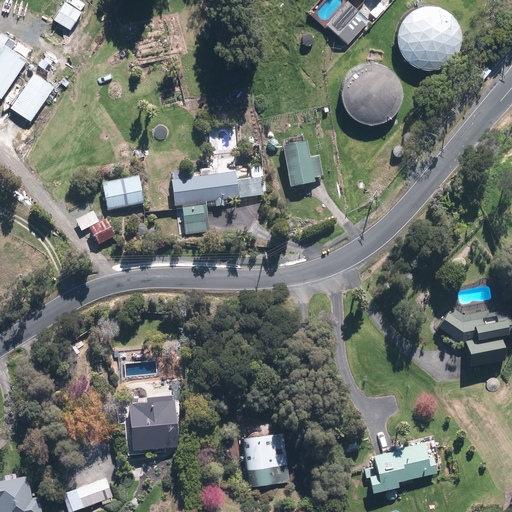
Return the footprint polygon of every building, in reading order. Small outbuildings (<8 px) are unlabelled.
[(349,43),(371,19),(350,0),(328,23),(349,43)] [(398,19),(395,24),(392,29),(391,35),(391,41),(392,47),(393,52),(396,58),(400,62),(404,66),(409,69),(414,72),(420,73),(426,73),(432,72),(437,71),(442,68),(447,64),(451,60),(454,55),(456,50),(458,44),(458,38),(457,32),(455,27),(453,22),(449,17),(445,13),(440,10),(435,8),(429,6),(423,6),(417,7),(412,9),(406,11),(402,15),(398,19)] [(30,59),(7,43),(0,52),(0,95),(3,98),(30,59)] [(340,83),(338,88),(337,93),(336,99),(337,104),(339,109),(341,114),(345,118),(349,122),(353,124),(358,126),(364,128),(369,128),(374,127),(380,125),(384,123),(389,119),(392,115),(395,111),(397,106),(398,100),(398,95),(398,90),(396,85),(393,80),(390,76),(386,72),(381,69),(376,67),(371,66),(366,66),(360,67),(355,68),(350,71),(346,74),(343,78),(340,83)] [(49,82),(35,72),(11,106),(26,116),(49,82)] [(312,157),(309,142),(284,146),(292,187),(315,183),(314,177),(324,176),(320,156),(312,157)] [(240,197),(237,172),(173,180),(176,205),(240,197)] [(146,203),(140,175),(103,183),(109,211),(146,203)] [(183,207),(188,234),(209,231),(205,204),(183,207)] [(85,232),(94,248),(116,235),(108,219),(85,232)] [(511,333),(511,321),(510,310),(460,320),(450,313),(439,328),(464,344),(467,343),(472,368),(506,361),(501,336),(511,333)] [(175,396),(174,392),(148,394),(148,395),(133,396),(133,399),(130,400),(135,448),(180,444),(176,396),(175,396)] [(291,480),(285,431),(242,437),(248,485),(291,480)] [(430,455),(426,440),(401,446),(376,452),(380,471),(371,473),(375,490),(401,484),(400,479),(408,477),(433,472),(439,471),(435,454),(430,455)] [(33,496),(29,473),(0,478),(0,511),(43,511),(40,494),(33,496)] [(78,486),(85,506),(114,496),(107,475),(78,486)]
